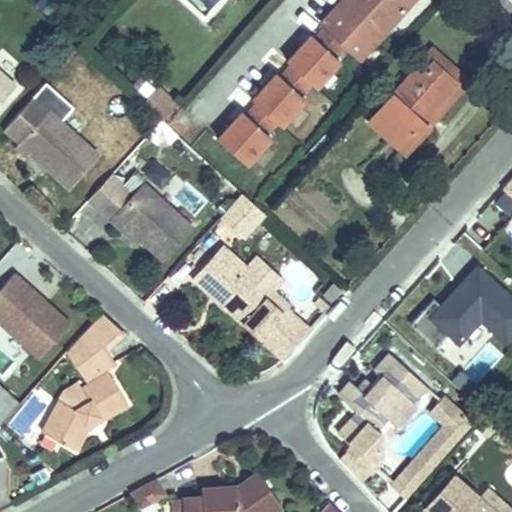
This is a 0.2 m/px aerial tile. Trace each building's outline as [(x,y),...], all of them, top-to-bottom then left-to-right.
[(353,41),(384,67),(444,4),(440,0),(379,0),(357,24),(363,29),(353,41)] [(363,29),(357,24),(347,35),(353,41),(363,29)] [(479,96),(449,129),(459,138),(499,95),(459,59),(450,68),(479,96)] [(450,68),(439,79),(446,85),(456,75),(450,68)] [(0,70),(0,134),(32,99),(0,70)] [(439,79),(389,132),(429,168),(459,138),(449,129),(479,96),(456,75),(446,85),(439,79)] [(176,99),(159,116),(184,138),(200,120),(176,99)] [(164,150),(176,136),(161,123),(148,137),(164,150)] [(56,126),(22,162),(39,178),(47,169),(65,185),(61,189),(77,204),(106,173),(56,126)] [(47,169),(44,173),(61,189),(65,185),(47,169)] [(130,238),(136,232),(158,251),(182,275),(212,243),(165,199),(155,209),(143,197),(117,224),(130,238)] [(262,207),(238,232),(264,257),(288,231),(262,207)] [(136,232),(130,238),(151,258),(158,251),(136,232)] [(266,285),(241,262),(209,295),(228,312),(233,307),(253,325),(249,330),(265,346),(282,361),(305,335),(289,319),(296,312),(266,285)] [(457,370),(492,335),(504,348),(511,339),(511,298),(476,263),(413,327),(457,370)] [(266,285),(296,312),(306,301),(276,273),(266,285)] [(29,287),(0,317),(0,325),(55,377),(87,343),(66,324),(61,329),(39,309),(44,303),(29,287)] [(345,307),(356,318),(371,303),(359,293),(345,307)] [(66,324),(44,303),(39,309),(61,329),(66,324)] [(233,307),(228,312),(249,330),(253,325),(233,307)] [(296,312),(289,319),(305,335),(312,327),(296,312)] [(119,326),(100,347),(123,386),(141,376),(132,359),(142,347),(119,326)] [(123,386),(100,347),(89,358),(111,393),(123,386)] [(371,402),(361,414),(403,452),(417,437),(428,447),(448,426),(440,419),(454,404),(413,366),(395,385),(409,398),(400,408),(390,419),(379,408),(371,402)] [(104,413),(92,420),(78,411),(57,445),(94,464),(103,445),(149,418),(131,387),(106,404),(104,413)] [(12,395),(0,410),(0,424),(1,426),(21,402),(12,395)] [(388,398),(379,408),(390,419),(400,408),(388,398)] [(21,402),(1,426),(16,438),(37,415),(21,402)] [(486,428),(475,418),(472,421),(462,432),(473,442),(486,428)] [(434,511),(501,440),(486,428),(473,442),(417,503),(427,511),(434,511)] [(511,430),(511,429),(501,440),(511,450),(511,430)] [(0,453),(0,487),(14,480),(0,453)] [(280,483),(256,499),(257,511),(285,492),(280,483)] [(178,511),(190,506),(182,490),(156,504),(159,511),(178,511)] [(507,511),(483,490),(463,511),(507,511)] [(256,499),(228,501),(229,510),(209,511),(208,511),(299,511),(285,492),(257,511),(256,499)] [(427,511),(417,503),(408,511),(427,511)]
